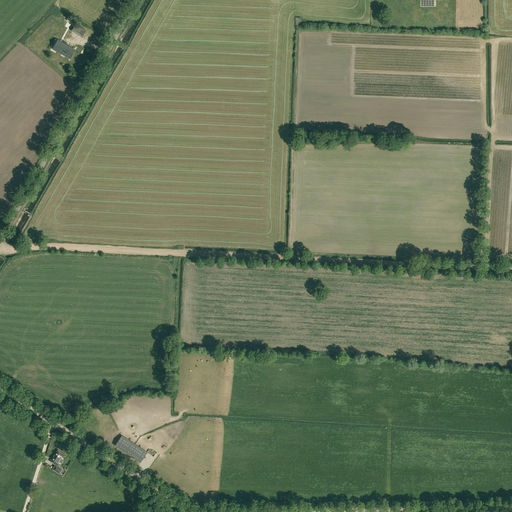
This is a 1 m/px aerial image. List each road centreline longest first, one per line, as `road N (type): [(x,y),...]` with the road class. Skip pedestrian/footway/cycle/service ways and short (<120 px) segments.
road 1 (track): [(0,245),(511,268)]
road 2 (unclassified): [(0,242),(137,0)]
road 3 (track): [(236,511),(511,506)]
road 4 (unclassified): [(187,511),(0,387)]
